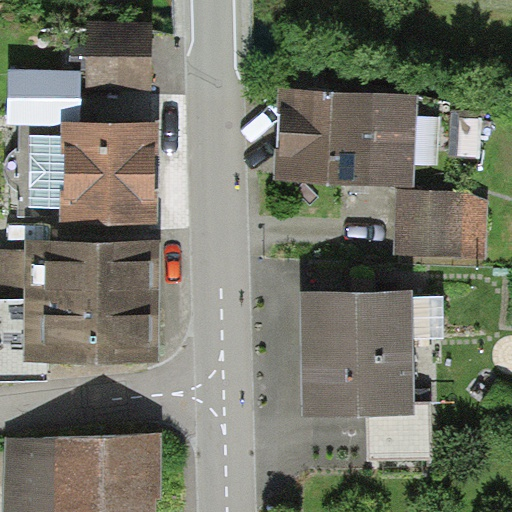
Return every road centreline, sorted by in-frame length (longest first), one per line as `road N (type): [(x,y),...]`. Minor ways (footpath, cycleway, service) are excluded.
road 1 (residential): [(224,391),(213,0)]
road 2 (residential): [(224,391),(0,414)]
road 3 (residential): [(228,511),(224,391)]
